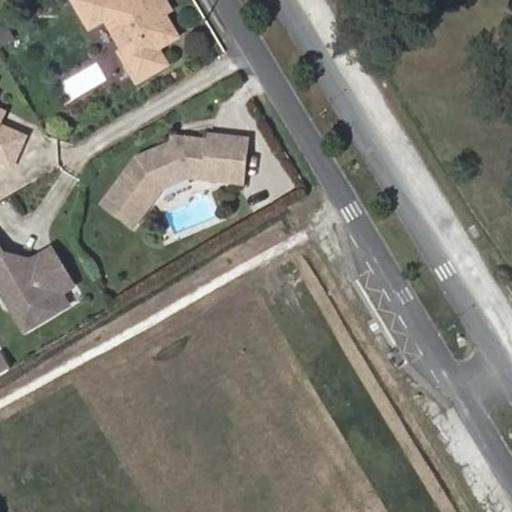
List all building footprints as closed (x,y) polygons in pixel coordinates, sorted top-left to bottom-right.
[(177,37),(164,15),(156,2),(154,0),(74,0),(73,1),(90,28),(107,19),(126,52),(122,54),(139,81),(166,64),(156,49),(177,37)] [(164,15),(172,10),(166,0),(160,0),(156,2),(164,15)] [(61,79),(69,95),(105,79),(98,62),(61,79)] [(0,165),(10,170),(23,140),(0,130),(0,165)] [(191,179),(244,186),(250,141),(211,137),(211,143),(185,139),(184,145),(176,148),(173,144),(139,159),(104,206),(135,229),(163,190),(191,179)] [(185,139),(174,138),(173,144),(176,148),(184,145),(185,139)] [(62,296),(75,288),(52,252),(26,268),(22,262),(9,258),(5,260),(0,251),(0,296),(4,297),(13,291),(22,306),(13,312),(27,334),(70,308),(62,296)] [(4,297),(13,312),(22,306),(13,291),(4,297)] [(0,358),(0,376),(9,370),(2,357),(0,358)]
